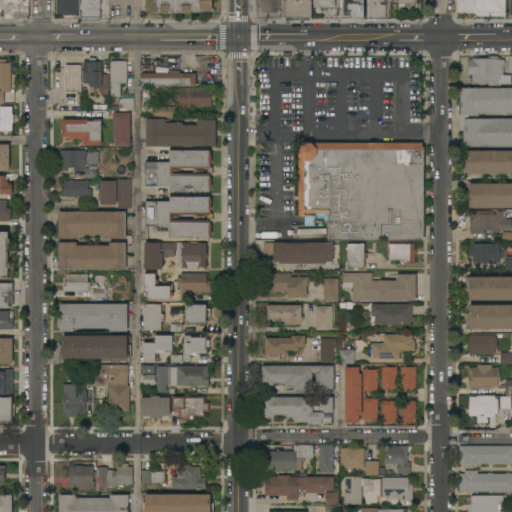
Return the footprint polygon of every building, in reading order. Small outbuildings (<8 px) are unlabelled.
[(0,0),(29,0),(29,19),(0,19),(0,0)] [(57,0),(79,0),(79,13),(73,13),(73,15),(62,15),(62,13),(57,13),(57,0)] [(81,21),(81,17),(82,17),(82,1),(79,1),(79,0),(100,0),(100,21),(81,21)] [(213,0),(213,12),(211,12),(211,13),(191,13),(191,14),(160,14),(160,12),(156,12),(156,14),(146,14),(146,9),(145,9),(145,6),(146,6),(146,1),(145,1),(145,0),(213,0)] [(284,19),(284,0),(312,0),(312,19),(284,19)] [(335,0),(335,8),(313,8),(313,0),(335,0)] [(340,0),(364,0),(364,19),(340,19),(340,0)] [(369,0),(384,0),(384,3),(381,3),(381,5),(386,5),(386,19),(384,19),(384,22),(377,22),(377,19),(367,19),(367,5),(369,5),(369,0)] [(417,0),(417,4),(412,4),(411,6),(411,7),(410,8),(409,8),(407,8),(405,7),(405,6),(404,9),(398,9),(398,0),(417,0)] [(506,0),(506,17),(478,17),(471,10),(471,0),(506,0)] [(503,75),(511,75),(511,85),(501,85),(501,86),(489,86),(489,81),(483,81),(483,83),(472,83),(472,75),(468,75),(468,60),(472,60),(472,58),(486,59),(486,56),(498,56),(498,59),(501,59),(501,60),(505,60),(505,66),(503,66),(503,75)] [(83,62),(88,62),(88,58),(96,58),(96,62),(97,62),(97,63),(102,63),(102,87),(99,87),(99,88),(94,88),(94,93),(89,93),(89,84),(83,84),(83,62)] [(0,104),(0,91),(1,91),(1,87),(0,87),(0,59),(6,59),(6,63),(11,63),(11,92),(4,92),(4,104),(0,104)] [(111,62),(127,62),(127,85),(121,85),(121,98),(111,98),(111,62)] [(65,65),(81,65),(81,92),(65,92),(65,65)] [(170,74),(170,71),(180,71),(180,74),(196,74),(196,87),(140,87),(140,74),(170,74)] [(212,89),(212,108),(190,108),(190,110),(180,110),(180,102),(176,102),(176,88),(212,89)] [(511,88),(511,113),(479,113),(479,116),(468,116),(468,117),(464,117),(464,116),(460,116),(460,88),(511,88)] [(134,111),(119,111),(119,100),(121,100),(121,99),(134,99),(134,111)] [(176,107),(176,117),(154,117),(154,106),(176,107)] [(0,107),(12,107),(12,114),(13,114),(13,123),(12,123),(12,131),(0,131),(0,107)] [(131,147),(115,147),(115,138),(113,138),(113,113),(131,113),(131,147)] [(62,119),(87,120),(87,121),(102,121),(102,141),(102,146),(83,146),(83,139),(71,139),(71,137),(62,137),(62,119)] [(216,147),(146,146),(146,119),(165,119),(165,123),(183,123),(183,125),(197,125),(197,120),(216,120),(216,147)] [(511,119),(511,147),(463,147),(464,119),(511,119)] [(424,241),(327,241),(328,213),(305,213),(305,217),(298,217),(298,143),(422,143),(422,147),(424,147),(424,241)] [(0,144),(9,144),(9,171),(0,171),(0,144)] [(86,151),(86,166),(83,166),(83,171),(74,171),(74,168),(60,168),(60,151),(86,151)] [(99,164),(88,163),(88,151),(99,151),(99,164)] [(210,151),(210,154),(212,154),(212,175),(210,175),(210,179),(212,179),(212,189),(210,189),(210,192),(170,192),(170,187),(145,187),(145,162),(170,163),(170,151),(210,151)] [(511,151),(511,174),(468,174),(467,151),(511,151)] [(96,179),(96,170),(84,169),(84,178),(96,179)] [(0,194),(0,176),(6,176),(6,182),(9,182),(9,184),(13,184),(12,195),(0,194)] [(131,208),(118,209),(118,180),(131,180),(131,208)] [(61,197),(61,188),(64,188),(64,181),(90,181),(91,185),(89,185),(89,189),(91,189),(91,197),(61,197)] [(117,205),(101,205),(101,203),(98,203),(98,194),(101,194),(101,181),(117,181),(117,205)] [(511,184),(511,208),(469,208),(469,184),(511,184)] [(170,238),(170,227),(145,226),(145,202),(170,202),(170,197),(210,197),(210,200),(212,200),(212,210),(210,210),(210,213),(213,215),(212,220),(210,223),(210,225),(212,225),(212,236),(210,236),(210,238),(170,238)] [(0,201),(7,201),(7,209),(11,209),(11,222),(0,222),(0,201)] [(504,212),(504,217),(507,217),(507,219),(511,219),(511,231),(502,231),(480,231),(480,235),(470,234),(470,220),(472,220),(472,211),(504,212)] [(126,212),(126,239),(110,239),(110,236),(77,236),(77,239),(59,239),(59,212),(126,212)] [(0,278),(0,232),(8,232),(8,239),(10,239),(10,248),(8,248),(8,278),(0,278)] [(511,232),(511,240),(502,240),(502,232),(511,232)] [(126,271),(58,270),(59,242),(77,243),(77,245),(110,246),(110,243),(126,243),(126,271)] [(145,242),(189,243),(189,245),(196,245),(196,243),(206,243),(206,252),(208,252),(208,258),(206,258),(206,267),(198,267),(198,269),(188,269),(188,268),(177,267),(177,251),(175,251),(175,257),(168,257),(168,258),(164,258),(163,258),(162,270),(144,270),(145,242)] [(263,268),(263,243),(333,243),(333,262),(332,262),(332,266),(325,266),(325,264),(275,264),(275,268),(263,268)] [(347,268),(347,244),(364,244),(364,253),(366,253),(366,260),(364,260),(364,269),(347,268)] [(415,244),(415,251),(416,251),(417,255),(415,255),(415,263),(406,263),(405,261),(404,261),(404,263),(401,263),(401,260),(389,261),(389,256),(387,256),(387,253),(389,253),(389,244),(415,244)] [(500,244),(500,246),(501,246),(501,251),(503,251),(503,258),(500,258),(500,263),(493,263),(493,264),(482,264),(482,263),(473,263),(473,257),(469,257),(469,244),(500,244)] [(263,292),(263,273),(287,274),(287,273),(289,273),(289,274),(291,274),(291,277),(308,278),(308,285),(307,285),(307,294),(308,294),(308,296),(307,296),(307,298),(288,298),(288,293),(263,292)] [(372,273),(372,281),(397,281),(397,275),(416,275),(416,301),(353,301),(353,288),(343,288),(343,273),(372,273)] [(64,291),(64,281),(67,281),(67,274),(88,274),(88,283),(90,283),(90,288),(88,288),(88,292),(64,291)] [(156,274),(156,280),(158,280),(158,284),(173,284),(173,296),(172,296),(172,300),(148,300),(148,296),(145,296),(144,274),(156,274)] [(207,274),(207,281),(211,281),(211,293),(191,293),(191,296),(181,296),(181,287),(178,287),(177,278),(181,278),(181,274),(207,274)] [(511,300),(470,301),(470,292),(466,292),(466,277),(511,277),(511,300)] [(338,302),(323,302),(324,279),(338,279),(338,302)] [(0,308),(0,284),(13,284),(13,308),(0,308)] [(93,299),(93,290),(106,290),(106,299),(93,299)] [(128,304),(128,332),(109,332),(109,328),(74,328),(74,332),(60,332),(58,318),(60,304),(128,304)] [(207,305),(207,309),(211,309),(211,317),(207,317),(207,324),(197,324),(197,327),(188,326),(188,324),(184,324),(184,321),(186,321),(186,308),(184,308),(185,304),(207,305)] [(161,305),(161,315),(164,315),(164,322),(161,322),(161,331),(143,331),(143,305),(161,305)] [(412,317),(414,317),(414,321),(411,321),(411,325),(372,325),(372,305),(412,305),(412,317)] [(511,305),(511,329),(466,329),(466,313),(469,313),(469,306),(511,305)] [(301,306),(301,317),(303,317),(303,321),(301,321),(301,325),(285,325),(285,322),(272,322),(272,319),(267,319),(267,306),(301,306)] [(316,306),(329,306),(329,307),(332,307),(332,330),(330,330),(330,331),(316,331),(316,306)] [(0,330),(0,311),(9,311),(9,319),(13,319),(13,330),(0,330)] [(184,335),(207,335),(207,340),(210,340),(210,347),(207,347),(207,353),(196,353),(196,356),(184,356),(184,335)] [(412,335),(412,341),(415,341),(415,352),(400,351),(400,359),(372,359),(372,344),(384,344),(384,335),(412,335)] [(495,335),(495,338),(497,338),(497,349),(495,349),(495,354),(468,354),(468,335),(495,335)] [(131,336),(131,343),(128,343),(128,345),(131,345),(131,359),(59,359),(59,346),(62,346),(62,336),(131,336)] [(172,336),(172,350),(166,350),(166,353),(155,353),(155,362),(143,362),(143,343),(155,343),(155,336),(172,336)] [(291,338),(291,336),(305,336),(305,347),(299,347),(299,351),(298,351),(298,352),(287,352),(287,355),(265,355),(265,338),(291,338)] [(0,365),(0,339),(13,339),(13,365),(0,365)] [(337,339),(337,346),(334,346),(334,363),(320,363),(320,339),(337,339)] [(354,350),(354,364),(340,364),(340,350),(354,350)] [(511,354),(511,364),(500,364),(500,354),(511,354)] [(182,355),(182,357),(190,357),(190,362),(182,362),(182,363),(170,363),(170,355),(182,355)] [(128,365),(128,374),(128,386),(129,386),(129,411),(108,412),(108,398),(109,398),(109,385),(110,385),(110,380),(113,380),(113,375),(108,375),(108,382),(106,382),(106,386),(95,386),(94,366),(101,366),(101,365),(128,365)] [(397,389),(395,389),(394,390),(390,390),(389,389),(388,389),(383,389),(383,386),(382,386),(382,367),(384,367),(384,365),(387,365),(387,368),(396,367),(397,367),(397,389)] [(416,388),(412,388),(412,390),(409,390),(409,388),(407,388),(407,389),(402,389),(402,386),(401,386),(401,367),(403,367),(403,365),(406,365),(406,367),(415,367),(415,366),(416,366),(416,388)] [(468,387),(468,368),(477,368),(477,365),(492,365),(492,368),(499,368),(499,378),(498,378),(498,387),(468,387)] [(208,366),(208,374),(209,374),(209,386),(177,386),(177,385),(170,385),(170,367),(177,367),(177,366),(208,366)] [(334,366),(334,393),(318,393),(318,383),(316,383),(316,373),(313,373),(312,391),(293,391),(293,386),(287,386),(287,385),(284,385),(284,384),(274,384),(274,386),(262,386),(262,366),(334,366)] [(167,367),(167,393),(156,393),(157,367),(167,367)] [(345,367),(359,367),(359,374),(361,374),(362,416),(359,416),(359,423),(345,423),(345,367)] [(378,391),(375,391),(374,392),(371,392),(370,391),(369,391),(369,392),(364,392),(364,388),(363,388),(363,370),(365,370),(365,368),(368,368),(368,370),(377,370),(377,369),(378,369),(378,391)] [(0,372),(2,372),(2,371),(3,371),(3,370),(13,370),(13,394),(0,394),(0,372)] [(155,375),(155,385),(144,385),(144,384),(143,384),(142,376),(144,376),(144,375),(155,375)] [(86,385),(86,391),(87,391),(87,405),(85,405),(85,413),(78,413),(78,418),(66,418),(65,413),(63,413),(63,405),(62,405),(62,391),(63,391),(63,385),(86,385)] [(170,416),(161,416),(161,419),(150,419),(150,416),(140,416),(140,398),(151,398),(151,396),(160,396),(160,398),(170,398),(170,416)] [(469,397),(476,397),(476,396),(495,396),(495,399),(498,399),(498,414),(495,414),(495,418),(484,418),(484,417),(469,416),(469,397)] [(0,398),(9,398),(9,397),(13,397),(13,404),(15,404),(15,416),(13,416),(13,424),(0,424),(0,398)] [(205,397),(205,403),(209,403),(209,412),(205,412),(205,417),(196,418),(196,421),(186,421),(186,420),(179,420),(179,413),(174,413),(174,410),(172,410),(172,397),(205,397)] [(312,398),(312,406),(320,406),(320,398),(333,398),(332,426),(321,426),(321,425),(310,425),(310,423),(295,423),(295,420),(292,420),(292,418),(287,418),(287,417),(284,417),(284,415),(274,415),(274,418),(262,418),(262,397),(312,398)] [(500,397),(510,397),(510,409),(500,409),(500,397)] [(378,421),(377,421),(368,421),(368,422),(365,422),(365,420),(363,420),(363,402),(364,402),(364,398),(369,398),(369,399),(370,399),(371,398),(374,398),(376,399),(378,399),(378,421)] [(397,424),(396,424),(396,423),(387,423),(387,425),(384,425),(384,423),(382,423),(382,405),(383,405),(383,401),(388,401),(388,402),(390,402),(391,401),(394,401),(395,402),(397,402),(397,424)] [(401,405),(402,405),(402,401),(407,401),(407,402),(409,402),(409,401),(413,401),(413,402),(416,402),(416,424),(415,424),(415,423),(406,423),(406,425),(403,425),(403,423),(401,423),(401,405)] [(267,470),(267,451),(294,451),(294,445),(313,445),(313,453),(314,453),(314,457),(313,457),(313,458),(304,458),(304,461),(302,461),(302,472),(296,472),(296,471),(267,470)] [(319,445),(333,445),(333,447),(334,447),(334,451),(333,451),(333,468),(334,468),(334,471),(333,471),(333,474),(319,474),(319,445)] [(511,446),(511,464),(510,464),(510,465),(506,465),(506,464),(493,464),(493,465),(488,465),(488,464),(478,464),(478,467),(464,467),(464,464),(459,464),(459,446),(511,446)] [(364,448),(364,449),(366,449),(366,461),(379,461),(379,476),(365,476),(365,462),(364,462),(364,469),(362,469),(362,475),(348,475),(348,469),(341,469),(341,449),(364,448)] [(395,477),(396,468),(382,468),(383,457),(386,458),(386,450),(406,450),(405,458),(407,458),(406,462),(406,466),(409,466),(409,477),(395,477)] [(133,484),(117,484),(117,485),(113,485),(112,488),(108,488),(108,484),(99,484),(98,468),(108,468),(108,471),(114,470),(114,472),(117,471),(117,467),(121,467),(121,464),(128,464),(128,467),(133,467),(133,484)] [(177,489),(177,488),(172,488),(172,477),(178,477),(178,468),(184,468),(184,465),(190,465),(190,468),(200,467),(200,476),(201,476),(201,478),(206,478),(206,489),(177,489)] [(69,486),(69,467),(76,467),(76,466),(82,466),(82,467),(93,467),(93,472),(96,472),(96,478),(94,478),(94,487),(85,487),(85,486),(69,486)] [(142,471),(153,471),(153,472),(165,472),(165,485),(142,484),(142,471)] [(511,492),(459,492),(459,474),(464,474),(464,471),(478,471),(478,474),(487,474),(487,473),(493,473),(493,474),(506,474),(506,473),(511,473),(511,474),(511,492)] [(265,496),(265,484),(269,484),(269,477),(277,477),(277,476),(290,476),(290,477),(334,477),(334,491),(325,491),(325,493),(306,493),(306,491),(305,491),(305,490),(298,490),(298,501),(286,501),(286,500),(280,500),(280,496),(265,496)] [(361,504),(344,504),(344,498),(345,477),(361,477),(361,504)] [(409,478),(409,484),(412,484),(412,502),(400,502),(400,499),(389,499),(389,497),(383,497),(383,496),(380,496),(377,496),(375,492),(363,492),(363,479),(380,480),(380,479),(383,479),(383,478),(409,478)] [(339,493),(339,505),(326,506),(326,493),(339,493)] [(0,511),(0,495),(12,495),(12,511),(0,511)] [(59,511),(59,495),(75,495),(75,498),(110,498),(110,495),(129,495),(129,511),(59,511)] [(143,511),(143,503),(145,503),(145,495),(211,495),(211,503),(213,503),(213,511),(143,511)] [(503,496),(503,505),(500,505),(500,511),(468,511),(467,510),(467,509),(467,506),(468,505),(469,504),(471,504),(471,496),(503,496)]
